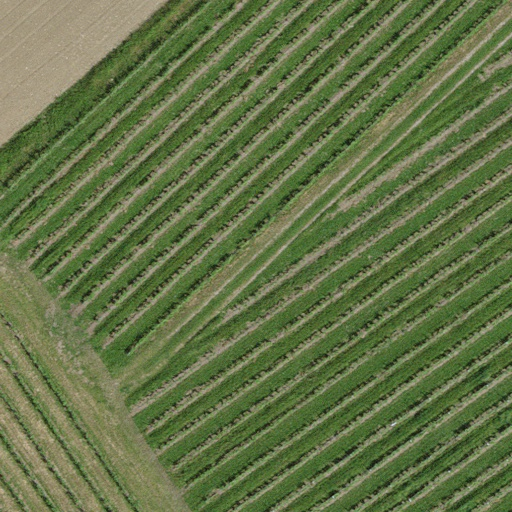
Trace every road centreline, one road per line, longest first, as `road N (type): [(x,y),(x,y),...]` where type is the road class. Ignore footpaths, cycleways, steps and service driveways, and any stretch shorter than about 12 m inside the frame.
road 1 (track): [(511,27),(110,407),(0,256)]
road 2 (track): [(110,407),(179,511)]
